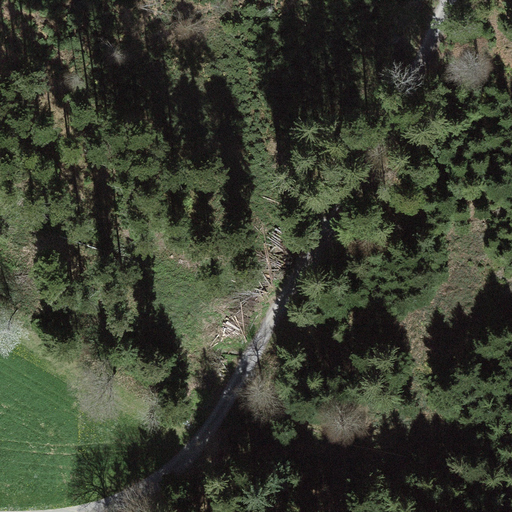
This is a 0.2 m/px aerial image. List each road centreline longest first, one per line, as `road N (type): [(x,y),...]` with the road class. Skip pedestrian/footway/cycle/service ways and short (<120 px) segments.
road 1 (track): [(198,466),(450,0)]
road 2 (unclassified): [(85,511),(198,466)]
